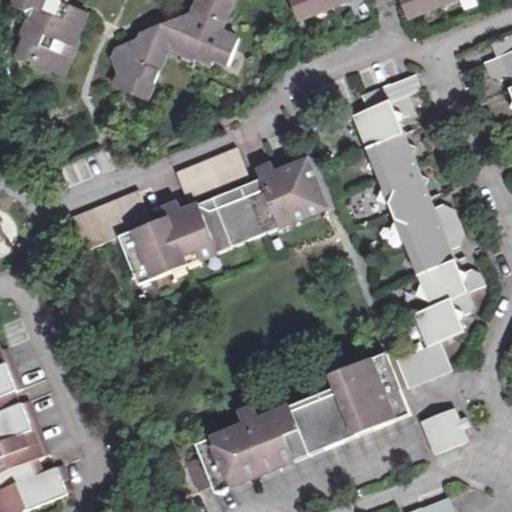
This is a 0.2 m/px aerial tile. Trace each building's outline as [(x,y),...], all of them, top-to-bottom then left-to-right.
[(8,0),(12,1),(15,9),(26,13),(37,11),(40,0),(43,0),(49,2),(50,0),(55,0),(57,1),(57,0),(200,0),(187,35),(171,30),(155,36),(149,33),(139,37),(137,43),(116,51),(111,62),(118,76),(114,88),(126,92),(127,89),(135,88),(149,92),(161,60),(170,57),(205,70),(206,67),(213,70),(224,65),(231,46),(213,39),(228,0),(8,0)] [(291,0),(301,24),(317,17),(335,9),(351,3),(357,0),(291,0)] [(401,0),(411,22),(426,15),(444,7),(458,2),(461,0),(401,0)] [(72,10),(66,23),(44,14),(39,26),(31,23),(26,34),(27,40),(23,50),(36,56),(31,69),(51,78),(53,73),(67,78),(79,47),(78,46),(88,17),(75,11),(72,10)] [(511,37),(496,44),(501,58),(484,65),(489,77),(504,81),(510,79),(511,83),(511,91),(511,92),(511,37)] [(433,292),(429,303),(432,310),(416,316),(419,325),(429,328),(425,341),(429,349),(395,360),(406,390),(450,373),(440,347),(439,344),(464,334),(462,329),(473,308),(468,296),(486,288),(481,275),(470,272),(461,276),(453,251),(460,248),(465,234),(456,212),(441,207),(436,209),(426,184),(430,180),(424,178),(414,154),(417,149),(410,147),(401,121),(410,117),(416,107),(411,95),(420,91),(414,76),(363,98),(368,111),(355,117),(372,159),(381,163),(378,173),(385,191),(396,195),(391,206),(398,221),(408,226),(405,237),(409,252),(420,258),(417,272),(423,287),(433,292)] [(189,200),(248,177),(238,149),(178,173),(189,200)] [(309,207),(323,202),(306,160),(274,173),(272,166),(270,164),(252,171),(256,181),(184,210),(179,200),(161,208),(166,217),(152,223),(148,213),(139,193),(72,220),(84,250),(116,238),(120,236),(137,277),(150,272),(153,281),(171,273),(167,265),(195,254),(199,262),(219,254),(215,245),(243,234),(247,243),(265,235),(262,226),(290,215),(294,223),(312,216),(309,207)] [(396,195),(385,191),(381,202),(391,206),(396,195)] [(309,207),(312,216),(327,210),(323,202),(309,207)] [(262,226),(265,235),(294,223),(290,215),(262,226)] [(408,226),(398,221),(393,233),(405,237),(408,226)] [(215,245),(219,254),(247,243),(243,234),(215,245)] [(171,273),(199,262),(195,254),(167,265),(171,273)] [(150,272),(137,277),(140,286),(153,281),(150,272)] [(433,292),(423,287),(419,297),(429,303),(433,292)] [(2,351),(0,347),(0,492),(6,507),(3,511),(28,511),(29,511),(67,498),(62,485),(69,482),(63,466),(56,469),(39,475),(34,464),(52,457),(29,403),(21,406),(16,394),(24,391),(7,349),(2,351)] [(394,414),(408,408),(387,356),(333,377),(337,390),(262,420),(256,409),(240,415),(244,427),(198,446),(203,459),(189,465),(201,493),(215,487),(229,482),(232,490),(251,482),(248,474),(262,469),(276,462),(279,471),(298,463),(295,455),(310,449),(323,443),(327,451),(344,444),(341,436),(356,430),(378,421),(381,429),(397,422),(394,414)] [(394,414),(397,422),(412,416),(408,408),(394,414)] [(436,456),(470,442),(466,432),(471,429),(467,418),(460,420),(457,411),(423,423),(436,456)] [(356,430),(359,438),(381,429),(378,421),(356,430)] [(344,444),(359,438),(356,430),(341,436),(344,444)] [(310,449),(313,457),(327,451),(323,443),(310,449)] [(295,455),(298,463),(313,457),(310,449),(295,455)] [(262,469),(264,477),(279,471),(276,462),(262,469)] [(248,474),(251,482),(264,477),(262,469),(248,474)] [(229,482),(215,487),(218,495),(232,490),(229,482)] [(454,511),(449,499),(423,510),(422,508),(412,511),(454,511)]
